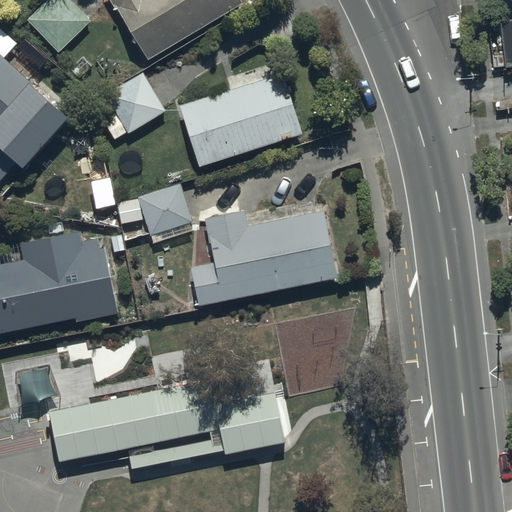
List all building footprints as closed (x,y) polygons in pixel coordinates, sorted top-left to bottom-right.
[(91,23),(68,0),(51,0),(27,25),(58,56),(91,23)] [(108,0),(148,65),(243,8),(238,0),(108,0)] [(511,19),(496,21),(501,73),(511,71),(511,19)] [(0,156),(25,178),(69,127),(0,61),(0,156)] [(165,116),(141,77),(106,99),(117,116),(104,123),(116,142),(128,135),(129,137),(165,116)] [(285,80),(180,110),(198,173),(303,143),(285,80)] [(153,239),(193,227),(181,186),(115,206),(122,229),(147,221),(153,239)] [(191,270),(199,311),(337,286),(324,217),(247,231),(245,216),(205,223),(213,266),(191,270)] [(0,338),(118,316),(103,242),(83,246),(81,237),(21,249),(25,265),(0,270),(0,338)] [(48,405),(58,458),(222,426),(217,400),(212,374),(48,405)] [(228,451),(286,440),(275,388),(217,400),(228,451)]
